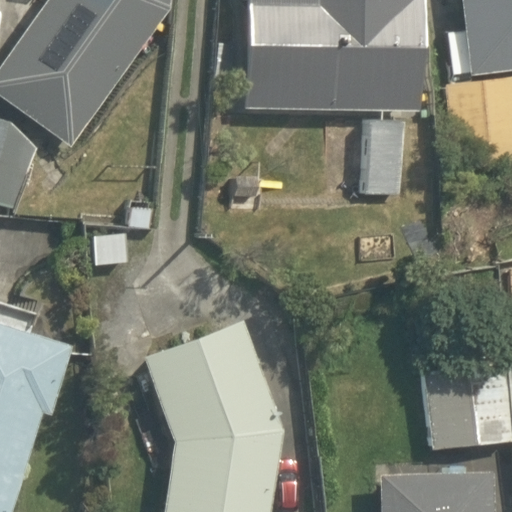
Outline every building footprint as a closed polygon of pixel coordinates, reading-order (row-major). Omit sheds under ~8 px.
[(45,0),(0,64),(0,101),(68,151),(168,11),(168,0),(45,0)] [(244,0),(241,112),(417,116),(421,0),(244,0)] [(511,0),(456,0),(467,79),(511,73),(511,0)] [(511,79),(443,88),(452,172),(511,164),(511,79)] [(8,125),(0,122),(0,207),(15,211),(37,150),(8,125)] [(400,122),(365,122),(363,197),(398,199),(400,122)] [(149,230),(151,210),(128,209),(127,229),(149,230)] [(94,269),(126,265),(123,237),(91,240),(94,269)] [(0,511),(10,511),(41,416),(50,419),(70,349),(28,336),(34,314),(0,304),(0,511)] [(241,323),(139,360),(171,445),(160,511),(268,511),(282,433),(241,323)] [(502,365),(511,439),(511,338),(499,340),(502,365)] [(430,452),(511,443),(511,439),(502,365),(422,374),(430,452)] [(490,511),(489,475),(376,478),(376,511),(490,511)]
